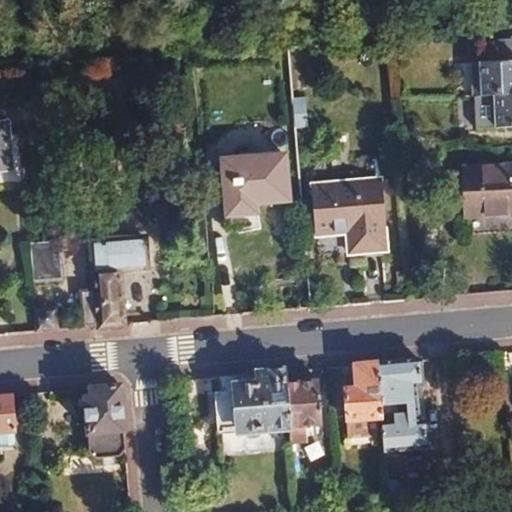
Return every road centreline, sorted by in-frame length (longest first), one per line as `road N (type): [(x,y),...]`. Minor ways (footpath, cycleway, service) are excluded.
road 1 (residential): [(145,361),(511,326)]
road 2 (residential): [(145,361),(157,511)]
road 3 (residential): [(0,373),(145,361)]
